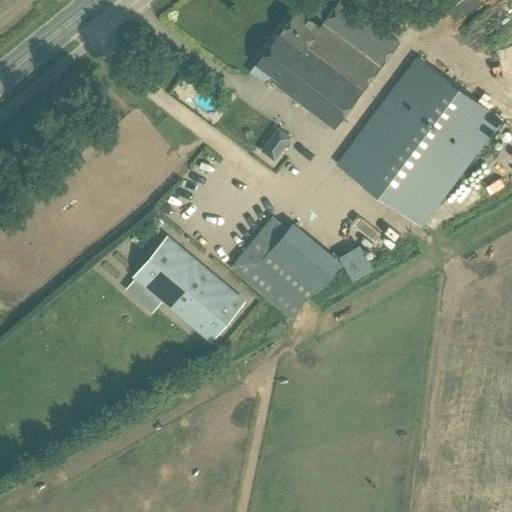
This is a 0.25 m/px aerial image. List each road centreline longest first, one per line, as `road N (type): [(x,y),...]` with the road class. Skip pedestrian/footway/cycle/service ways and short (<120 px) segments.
road 1 (track): [(366,0),(511,103)]
road 2 (primary): [(0,79),(97,0)]
